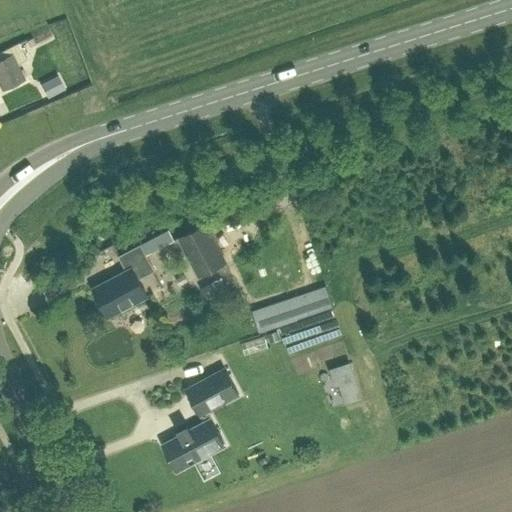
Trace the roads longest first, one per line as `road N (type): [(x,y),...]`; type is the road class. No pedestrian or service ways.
road 1 (tertiary): [(73,150),(511,7)]
road 2 (tertiary): [(78,511),(0,364)]
